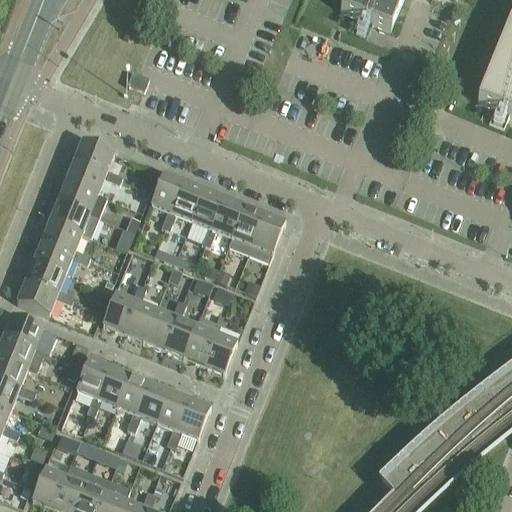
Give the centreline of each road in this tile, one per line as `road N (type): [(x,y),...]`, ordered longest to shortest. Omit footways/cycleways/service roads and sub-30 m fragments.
road 1 (residential): [(317,207),(197,511)]
road 2 (residential): [(317,207),(73,108)]
road 3 (residential): [(511,286),(317,207)]
road 4 (residential): [(0,281),(73,108)]
